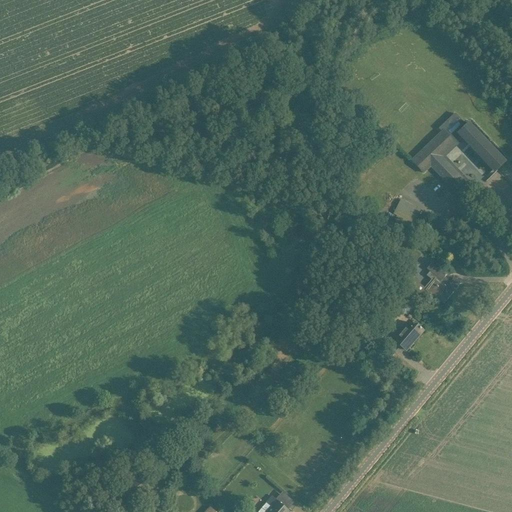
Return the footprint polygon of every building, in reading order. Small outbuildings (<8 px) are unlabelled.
[(456,132),(462,138),(493,171),(502,162),(465,123),(456,132)] [(471,186),(443,156),(456,143),(443,130),(411,160),(424,174),(431,167),(459,197),(471,186)] [(401,200),(393,214),(394,215),(397,216),(394,220),(412,230),(418,217),(413,214),(416,207),(401,200)] [(425,290),(429,293),(436,300),(437,299),(444,304),(458,288),(457,288),(461,283),(455,278),(451,282),(445,277),(447,275),(439,268),(431,262),(426,269),(430,272),(429,274),(434,278),(425,290)] [(402,296),(397,288),(392,291),(397,299),(402,296)] [(351,320),(359,326),(370,310),(363,305),(351,320)] [(377,338),(385,326),(377,320),(374,324),(368,320),(358,333),(367,340),(371,334),(377,338)] [(394,341),(397,344),(405,350),(410,345),(413,343),(424,331),(417,324),(413,329),(408,325),(394,341)] [(141,474),(140,475),(137,470),(121,481),(125,486),(121,489),(129,500),(149,485),(141,474)] [(258,511),(290,511),(284,506),(272,496),(258,511)]
